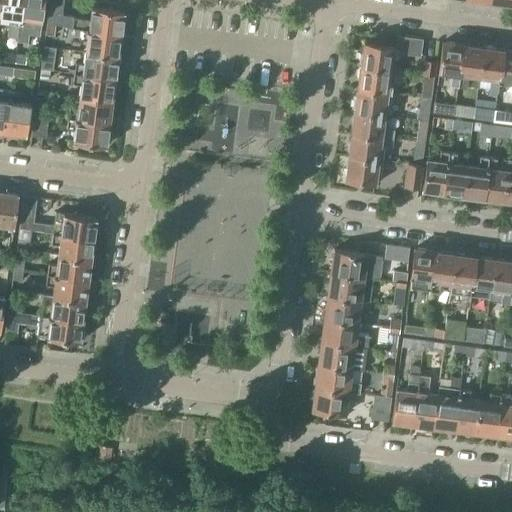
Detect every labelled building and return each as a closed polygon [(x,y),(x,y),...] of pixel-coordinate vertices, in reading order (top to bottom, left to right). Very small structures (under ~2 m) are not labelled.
[(9,24),(19,25),(22,0),(1,0),(0,9),(0,14),(10,16),(9,24)] [(22,0),(19,25),(17,41),(27,42),(30,19),(41,20),(43,0),(22,0)] [(49,0),(46,23),(55,25),(60,25),(72,27),(73,16),(62,15),(63,0),(49,0)] [(72,27),(80,28),(121,34),(121,28),(123,11),(91,6),(89,19),(73,16),(72,27)] [(55,25),(46,23),(45,34),(54,35),(55,25)] [(86,39),(85,52),(117,56),(119,39),(120,40),(121,34),(80,28),(78,38),(86,39)] [(400,58),(401,52),(419,55),(421,39),(397,35),(395,47),(363,43),(362,53),(359,55),(358,62),(360,64),(360,67),(393,71),(395,58),(400,58)] [(449,83),(456,84),(461,44),(442,42),(438,70),(450,71),(449,83)] [(461,44),(456,84),(475,86),(477,75),(480,47),(461,44)] [(43,46),(40,68),(49,69),(52,70),(55,48),(43,46)] [(494,96),(496,89),(501,50),(480,47),(477,75),(490,77),(487,95),(494,96)] [(506,79),(511,79),(511,51),(501,50),(496,89),(505,90),(506,79)] [(4,61),(14,63),(15,54),(5,52),(4,61)] [(75,63),(73,73),(115,78),(116,72),(115,72),(117,56),(85,52),(83,64),(75,63)] [(15,54),(14,63),(24,64),(26,55),(15,54)] [(421,74),(424,74),(433,76),(435,62),(423,60),(421,74)] [(0,74),(12,76),(14,67),(0,65),(0,74)] [(14,67),(12,76),(33,79),(34,70),(14,67)] [(358,79),(357,89),(390,93),(393,71),(360,67),(360,68),(357,70),(357,76),(358,79)] [(49,69),(40,68),(39,79),(48,80),(49,69)] [(80,84),(79,97),(111,101),(113,84),(114,84),(115,78),(73,73),(72,83),(80,84)] [(433,76),(424,74),(421,97),(430,98),(433,76)] [(355,108),(354,111),(387,115),(390,93),(357,89),(356,98),(353,99),(352,106),(355,108)] [(0,131),(4,132),(10,92),(0,90),(0,131)] [(10,92),(4,132),(10,133),(26,135),(30,102),(20,101),(21,93),(10,92)] [(69,107),(68,117),(109,123),(109,117),(111,101),(79,97),(77,108),(69,107)] [(420,106),(418,119),(427,120),(429,107),(430,98),(421,97),(420,106)] [(485,119),(492,120),(493,110),(494,100),(476,97),(474,107),(473,117),(485,119)] [(36,102),(34,112),(43,113),(45,103),(36,102)] [(433,111),(452,114),(454,104),(434,102),(433,111)] [(452,114),(473,117),(474,107),(454,104),(452,114)] [(249,123),(247,153),(268,153),(270,105),(251,105),(250,123),(249,123)] [(492,120),(511,122),(511,112),(493,110),(492,120)] [(352,123),(351,133),(392,138),(394,130),(385,128),(387,115),(354,111),(354,112),(351,114),(351,121),(352,123)] [(48,114),(43,113),(34,112),(31,136),(45,137),(48,114)] [(109,123),(68,117),(66,127),(74,128),(73,141),(105,146),(107,129),(108,129),(109,123)] [(443,129),(450,130),(452,119),(444,118),(443,129)] [(418,119),(415,141),(424,142),(427,120),(418,119)] [(464,128),(469,129),(470,121),(452,119),(450,130),(463,132),(464,128)] [(484,134),(490,135),(491,124),(470,121),(469,129),(484,131),(484,134)] [(490,135),(510,137),(511,127),(491,124),(490,135)] [(348,153),(348,155),(381,159),(383,146),(391,147),(392,138),(351,133),(350,142),(347,144),(347,150),(348,153)] [(415,141),(412,163),(421,164),(424,142),(415,141)] [(422,188),(442,191),(447,152),(440,150),(438,161),(426,159),(422,188)] [(442,191),(461,194),(465,165),(455,163),(456,153),(447,152),(442,191)] [(381,159),(348,155),(348,157),(345,158),(344,166),(346,167),(345,178),(378,182),(381,159)] [(461,194),(482,196),(487,157),(479,156),(478,166),(465,165),(461,194)] [(482,196),(502,199),(506,170),(494,169),(495,158),(487,157),(482,196)] [(502,199),(511,200),(511,160),(507,160),(506,170),(502,199)] [(421,164),(412,163),(407,163),(404,186),(418,188),(421,164)] [(0,191),(0,232),(2,233),(3,225),(14,227),(18,194),(2,192),(0,191)] [(52,232),(93,238),(94,232),(93,232),(95,217),(55,212),(53,224),(33,222),(37,197),(23,195),(19,228),(28,229),(52,232)] [(19,228),(17,239),(26,240),(28,229),(19,228)] [(59,244),(57,255),(90,259),(92,244),(93,238),(52,232),(51,243),(59,244)] [(333,249),(330,273),(362,277),(364,261),(372,262),(376,263),(378,243),(375,243),(367,242),(365,253),(333,249)] [(421,289),(429,290),(434,250),(414,248),(410,276),(422,278),(421,289)] [(439,280),(450,282),(453,253),(434,250),(429,290),(438,291),(439,280)] [(460,294),(468,295),(473,256),(453,253),(450,282),(462,283),(460,294)] [(15,254),(13,269),(22,270),(24,256),(15,254)] [(48,264),(46,274),(88,280),(89,274),(88,274),(90,259),(57,255),(56,265),(48,264)] [(479,286),(489,287),(493,258),(473,256),(468,295),(478,297),(479,286)] [(500,299),(508,301),(511,267),(511,261),(493,258),(489,287),(501,289),(500,299)] [(22,270),(13,269),(12,279),(21,280),(22,270)] [(330,273),(327,295),(359,299),(368,301),(371,279),(362,277),(330,273)] [(396,273),(395,281),(405,283),(406,275),(396,273)] [(53,285),(52,295),(84,300),(86,284),(87,285),(88,280),(46,274),(45,284),(53,285)] [(392,304),(402,306),(404,291),(405,283),(395,281),(392,304)] [(42,304),(41,314),(82,320),(83,314),(82,314),(84,300),(52,295),(42,294),(40,304),(42,304)] [(327,295),(324,317),(356,321),(359,299),(327,295)] [(8,310),(17,311),(18,300),(9,299),(8,310)] [(82,320),(41,314),(37,314),(17,311),(8,310),(5,331),(17,333),(18,322),(37,324),(36,335),(79,341),(81,325),(82,326),(82,320)] [(324,317),(321,340),(353,344),(366,346),(367,337),(354,335),(356,321),(324,317)] [(390,319),(389,327),(399,328),(400,320),(390,319)] [(359,333),(378,335),(380,324),(361,322),(359,333)] [(403,332),(423,335),(424,327),(404,324),(403,332)] [(399,328),(389,327),(388,335),(398,336),(399,328)] [(423,335),(442,338),(443,330),(424,327),(423,335)] [(463,340),(483,343),(484,330),(465,328),(463,340)] [(483,343),(502,346),(503,338),(500,337),(501,331),(485,328),(483,343)] [(442,338),(462,340),(463,332),(443,330),(442,338)] [(401,346),(422,349),(423,340),(402,337),(401,346)] [(511,338),(503,338),(502,346),(511,347),(511,338)] [(321,340),(318,363),(350,367),(353,344),(321,340)] [(423,340),(422,349),(443,352),(444,343),(423,340)] [(453,353),(464,354),(465,346),(454,344),(453,353)] [(465,346),(464,354),(484,357),(485,348),(465,346)] [(493,358),(504,360),(505,351),(495,349),(493,358)] [(315,387),(346,391),(358,393),(359,383),(361,369),(350,367),(318,363),(315,387)] [(384,364),(383,372),(393,373),(394,365),(384,364)] [(381,380),(379,395),(390,397),(393,373),(383,372),(382,380),(381,380)] [(406,423),(413,424),(419,375),(408,373),(406,389),(395,388),(391,421),(406,423)] [(417,424),(433,426),(437,394),(427,392),(429,376),(419,375),(413,424),(417,425),(417,424)] [(447,429),(454,430),(459,388),(460,378),(450,377),(448,387),(438,386),(437,394),(433,426),(447,428),(447,429)] [(346,391),(315,387),(311,410),(343,414),(346,391)] [(459,430),(473,432),(478,399),(468,398),(469,390),(459,388),(454,430),(459,430)] [(488,434),(494,435),(500,394),(489,392),(488,400),(478,399),(473,432),(488,434)] [(499,435),(511,437),(511,403),(510,403),(510,395),(500,394),(494,435),(499,436),(499,435)] [(390,397),(379,395),(374,395),(371,418),(387,420),(390,397)] [(110,448),(100,447),(99,457),(108,458),(110,458),(111,448),(110,448)]
